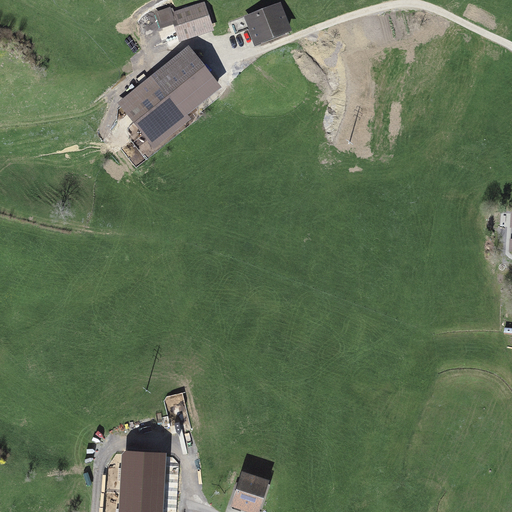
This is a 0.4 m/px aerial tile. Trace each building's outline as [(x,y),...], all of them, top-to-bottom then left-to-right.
[(206,6),(171,16),(180,45),(215,35),(206,6)] [(284,8),(244,22),(254,51),(294,38),(284,8)] [(190,53),(117,108),(154,156),(193,126),(187,118),(220,93),(190,53)] [(262,511),(271,486),(242,477),(233,509),(242,511),(262,511)] [(172,511),(168,479),(133,484),(136,508),(128,509),(128,511),(172,511)]
